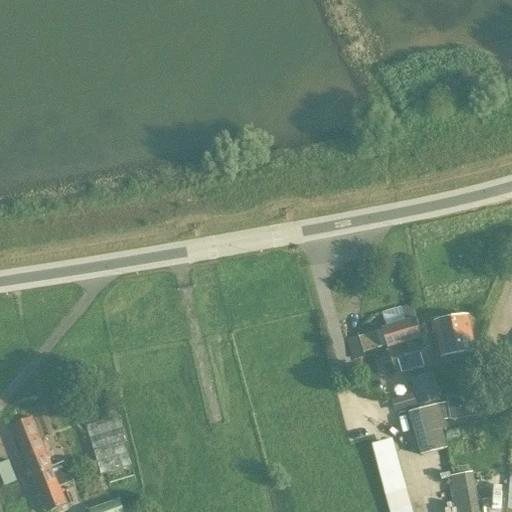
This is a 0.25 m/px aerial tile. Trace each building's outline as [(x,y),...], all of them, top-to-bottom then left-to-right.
[(441,357),(473,351),(468,317),(435,323),(441,357)] [(416,320),(382,329),(382,330),(359,337),(364,353),(387,346),(388,349),(422,339),(416,320)] [(429,365),(422,339),(388,349),(388,350),(377,353),(381,367),(392,364),(395,375),(417,369),(419,377),(410,380),(417,407),(439,401),(429,365)] [(83,420),(105,414),(101,394),(78,400),(83,420)] [(457,398),(446,400),(449,421),(460,419),(457,398)] [(439,405),(413,412),(419,436),(414,437),(420,456),(451,448),(439,405)] [(31,476),(52,468),(32,418),(11,426),(31,476)] [(8,461),(0,464),(0,475),(4,486),(16,481),(8,461)] [(52,468),(31,476),(44,508),(44,511),(64,511),(69,511),(65,500),(60,488),(72,483),(64,463),(52,468)] [(478,511),(473,472),(452,475),(457,511),(478,511)] [(123,511),(119,501),(89,511),(123,511)]
